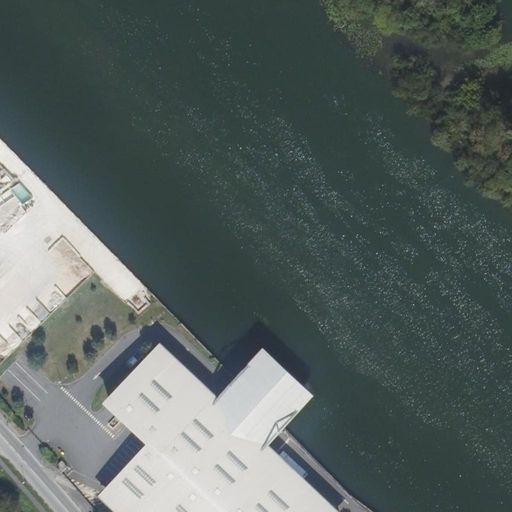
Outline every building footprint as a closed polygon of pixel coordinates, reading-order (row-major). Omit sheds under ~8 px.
[(0,168),(0,170),(0,189),(11,189),(11,168),(0,168)] [(0,188),(0,225),(23,226),(23,201),(26,201),(27,189),(0,188)] [(9,320),(0,319),(0,355),(11,356),(11,346),(21,346),(21,336),(35,336),(35,311),(9,311),(9,320)] [(123,511),(308,511),(266,466),(219,415),(166,357),(115,404),(155,448),(108,491),(119,502),(116,504),(123,511)] [(219,415),(266,466),(295,439),(247,389),(219,415)] [(62,473),(68,468),(62,462),(56,467),(62,473)]
